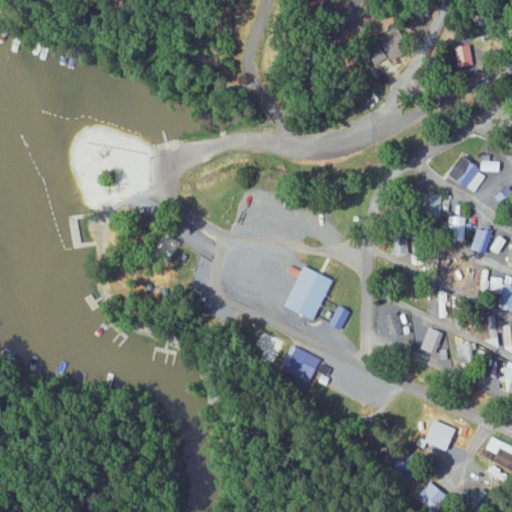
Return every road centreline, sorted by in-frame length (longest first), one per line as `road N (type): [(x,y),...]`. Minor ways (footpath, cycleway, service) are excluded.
road 1 (residential): [(364,365),(365,256),(386,180),(511,97)]
road 2 (residential): [(365,287),(511,355)]
road 3 (residential): [(511,428),(364,365)]
road 4 (residential): [(511,316),(365,256)]
road 5 (residential): [(365,337),(511,395)]
road 6 (residential): [(372,212),(511,269)]
road 7 (residential): [(402,166),(511,224)]
